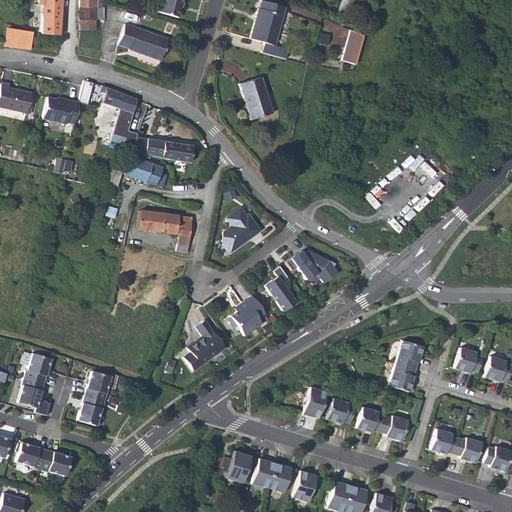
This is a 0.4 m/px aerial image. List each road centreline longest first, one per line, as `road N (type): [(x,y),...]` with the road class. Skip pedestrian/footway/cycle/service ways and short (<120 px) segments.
road 1 (residential): [(204,399),(236,424),(405,472)]
road 2 (residential): [(385,281),(204,399)]
road 3 (residential): [(511,408),(430,384),(405,472)]
road 4 (residential): [(511,160),(409,262)]
road 5 (residential): [(227,149),(192,276)]
road 6 (residential): [(119,465),(96,446),(0,417)]
road 7 (residential): [(299,221),(222,280),(192,276)]
road 8 (residential): [(66,65),(181,106)]
